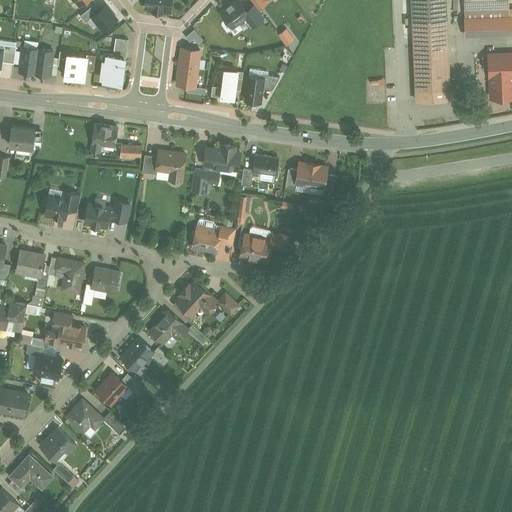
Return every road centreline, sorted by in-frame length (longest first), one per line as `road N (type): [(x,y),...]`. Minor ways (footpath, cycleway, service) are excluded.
road 1 (unclassified): [(265,297),(93,482),(77,511)]
road 2 (residential): [(172,263),(158,288),(0,458)]
road 3 (tertiary): [(388,145),(161,114)]
road 4 (unclassified): [(388,145),(360,190),(265,297)]
road 5 (residential): [(0,224),(172,263)]
road 6 (tertiary): [(131,110),(0,95)]
road 7 (tertiary): [(511,127),(388,145)]
